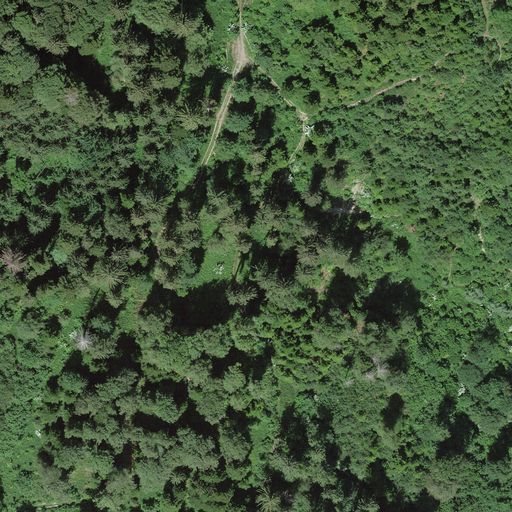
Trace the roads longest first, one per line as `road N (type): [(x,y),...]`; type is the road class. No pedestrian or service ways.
road 1 (track): [(239,0),(235,77),(200,174),(159,234),(157,275),(190,371),(183,412),(165,452),(107,498),(25,511)]
road 2 (track): [(263,511),(276,384),(238,297),(235,264),(243,230),(307,127),(239,50)]
